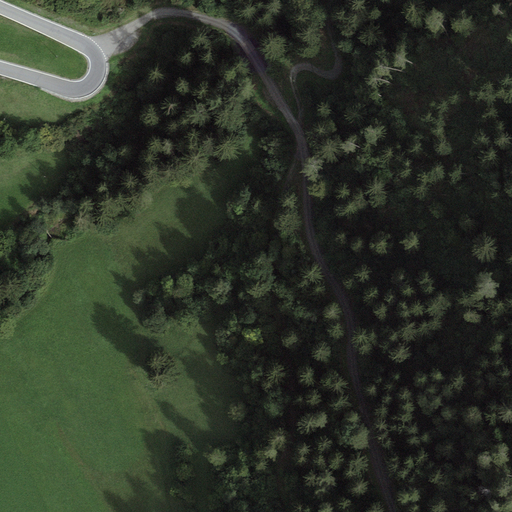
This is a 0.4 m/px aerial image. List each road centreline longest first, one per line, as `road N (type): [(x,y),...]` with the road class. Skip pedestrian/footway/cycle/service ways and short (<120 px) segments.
road 1 (track): [(392,511),(353,375),(347,311),(317,262),(299,138),(277,87),(235,30),(185,14),(157,14),(95,54)]
road 2 (track): [(288,511),(286,456),(295,415),(271,268),(299,138),(293,73),(305,66),(328,71),(340,60),(326,0)]
road 3 (tertiary): [(0,7),(80,43),(98,60),(92,82),(73,89),(0,68)]
